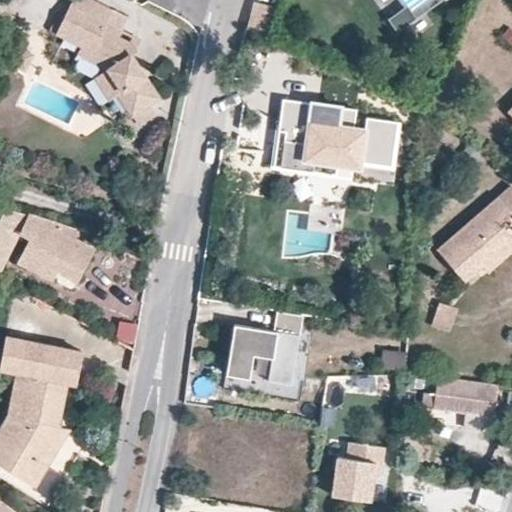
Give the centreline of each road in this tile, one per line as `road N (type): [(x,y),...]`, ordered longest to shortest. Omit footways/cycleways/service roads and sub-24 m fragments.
road 1 (residential): [(172,279),(227,14)]
road 2 (residential): [(172,279),(114,511)]
road 3 (residential): [(143,511),(169,385),(172,279)]
